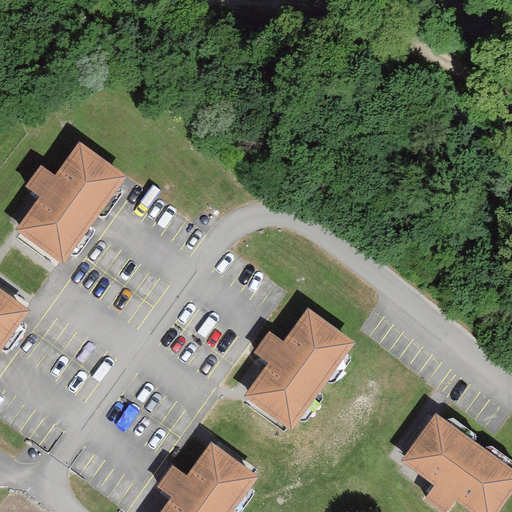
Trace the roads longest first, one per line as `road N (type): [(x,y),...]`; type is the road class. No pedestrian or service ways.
road 1 (residential): [(38,493),(220,242),(264,211),(299,213),(511,370)]
road 2 (track): [(511,102),(354,12),(250,0)]
